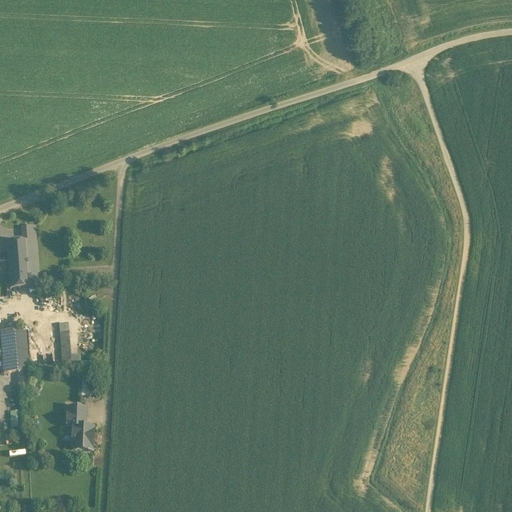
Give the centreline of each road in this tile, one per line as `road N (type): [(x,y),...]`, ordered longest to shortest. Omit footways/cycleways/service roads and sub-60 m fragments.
road 1 (track): [(511,31),(442,47),(0,210)]
road 2 (track): [(413,62),(469,242),(431,511)]
road 3 (track): [(126,158),(105,460)]
